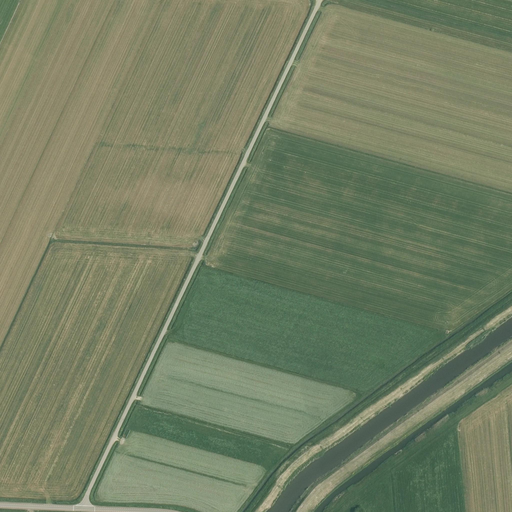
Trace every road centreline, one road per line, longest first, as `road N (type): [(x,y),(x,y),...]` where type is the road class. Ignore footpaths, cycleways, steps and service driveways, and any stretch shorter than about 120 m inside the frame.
road 1 (unclassified): [(80,508),(320,0)]
road 2 (track): [(256,511),(297,459),(511,303)]
road 3 (track): [(303,511),(344,471),(511,351)]
road 4 (track): [(334,511),(511,380)]
